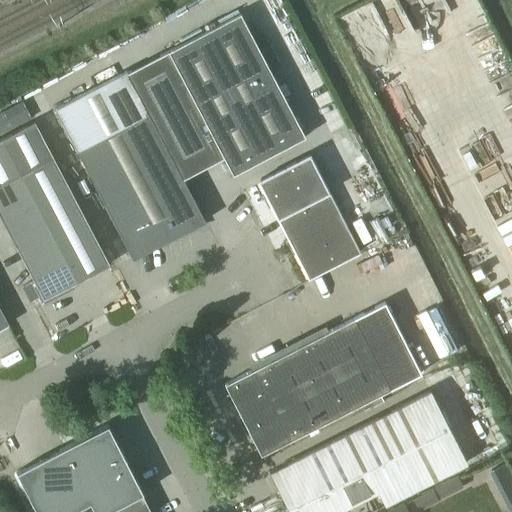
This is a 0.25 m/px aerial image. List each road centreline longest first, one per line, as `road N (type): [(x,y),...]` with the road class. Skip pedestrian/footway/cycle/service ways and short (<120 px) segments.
road 1 (unclassified): [(209,511),(125,350)]
road 2 (unclassified): [(125,350),(283,267)]
road 3 (unclassified): [(0,409),(125,350)]
